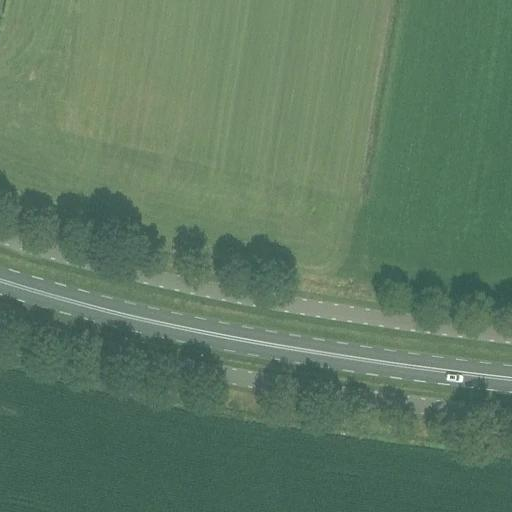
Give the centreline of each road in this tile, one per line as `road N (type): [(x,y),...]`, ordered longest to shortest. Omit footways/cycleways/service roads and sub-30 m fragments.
road 1 (unclassified): [(511,341),(151,282),(0,238)]
road 2 (primary): [(511,380),(253,341),(0,279)]
road 3 (unclassified): [(511,421),(275,386),(0,322)]
